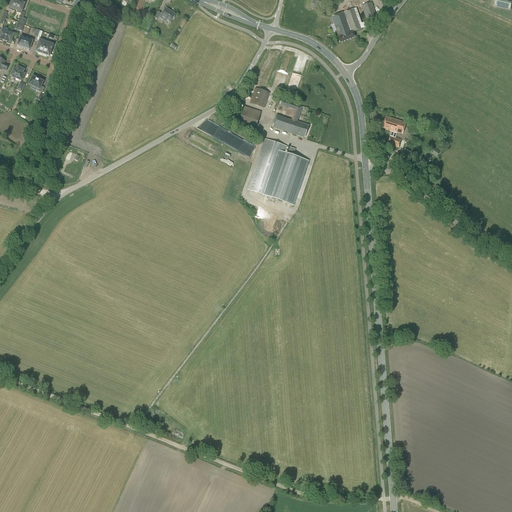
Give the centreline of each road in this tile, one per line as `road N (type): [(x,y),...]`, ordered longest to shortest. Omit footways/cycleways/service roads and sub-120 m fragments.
road 1 (track): [(437,511),(402,498),(292,490),(0,375)]
road 2 (unclassified): [(0,269),(62,194),(223,103),(272,29)]
road 3 (secondary): [(393,511),(365,170)]
road 4 (unclassified): [(511,263),(397,173),(365,170)]
road 5 (residential): [(34,0),(69,11),(51,65),(0,46)]
